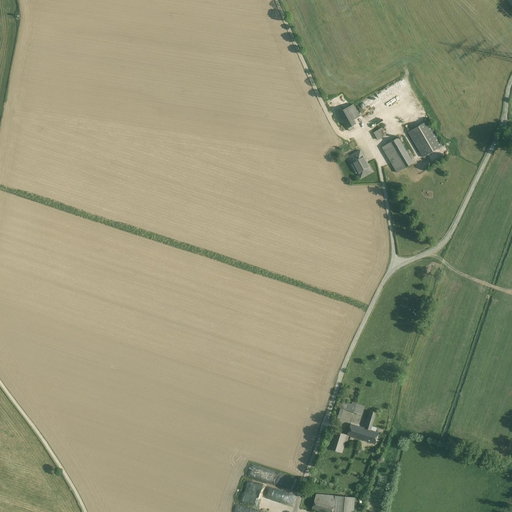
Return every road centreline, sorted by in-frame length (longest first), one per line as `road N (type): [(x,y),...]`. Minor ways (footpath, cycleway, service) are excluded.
road 1 (unclassified): [(511,84),(505,117),(445,240),(383,280),(294,511)]
road 2 (unclassified): [(85,511),(0,380)]
